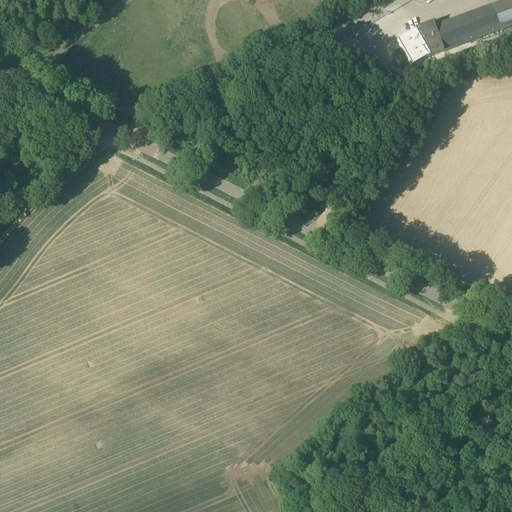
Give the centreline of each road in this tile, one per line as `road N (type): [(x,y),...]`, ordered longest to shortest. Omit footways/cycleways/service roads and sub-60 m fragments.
road 1 (tertiary): [(511,323),(464,307),(121,133)]
road 2 (unclassified): [(121,133),(380,0)]
road 3 (track): [(0,242),(74,164),(121,133)]
road 4 (tertiary): [(121,133),(0,73)]
